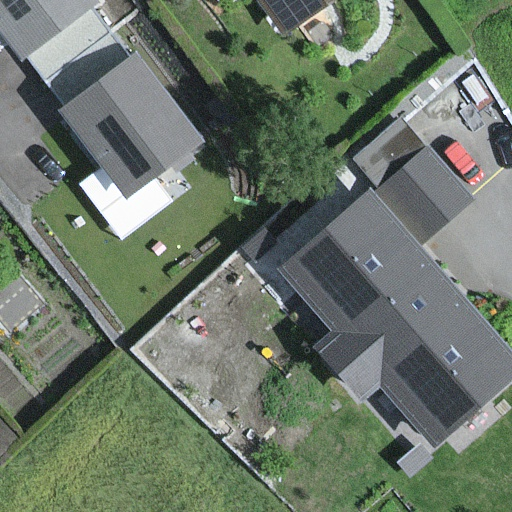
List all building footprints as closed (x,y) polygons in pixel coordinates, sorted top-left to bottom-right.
[(93,1),(92,0),(0,0),(0,16),(27,51),(93,1)] [(267,0),(287,28),(328,0),(267,0)] [(198,140),(136,60),(71,111),(133,190),(198,140)] [(472,199),(428,148),(390,182),(434,232),(472,199)] [(340,330),(322,345),(345,372),(449,280),(374,193),(286,267),(340,330)] [(511,379),(511,353),(449,280),(345,372),(368,399),(386,383),(437,442),(511,379)] [(0,452),(17,437),(0,418),(0,452)]
